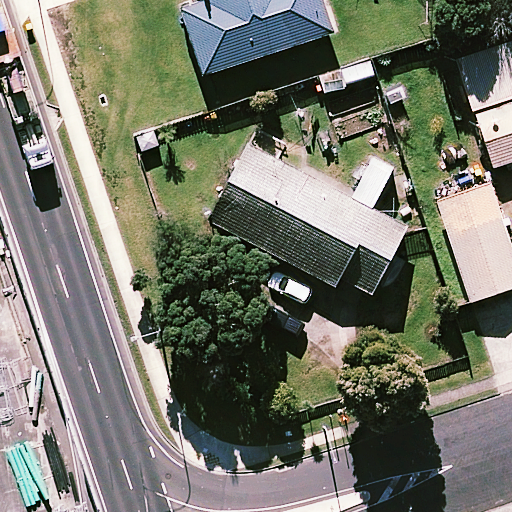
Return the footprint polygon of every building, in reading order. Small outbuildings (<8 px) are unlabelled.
[(190,0),(180,4),(203,71),(335,27),(325,0),(190,0)] [(511,99),(511,42),(454,62),(471,113),(511,99)] [(369,60),(317,77),(324,100),(376,83),(369,60)] [(511,113),(476,125),(491,170),(511,163),(511,113)] [(372,289),(408,221),(249,138),(208,216),(335,283),(340,273),(372,289)] [(511,290),(511,263),(488,188),(436,205),(468,304),(511,290)]
